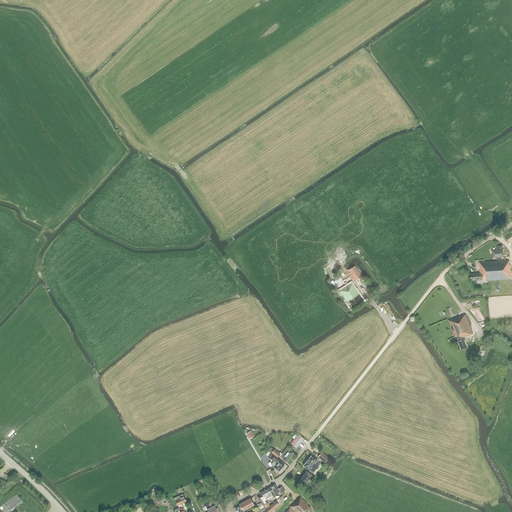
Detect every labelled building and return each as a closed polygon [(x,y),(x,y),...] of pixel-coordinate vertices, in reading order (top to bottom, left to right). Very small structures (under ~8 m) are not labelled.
[(493,262),(479,263),(480,273),(471,274),(471,281),(486,280),(486,281),(511,279),(510,265),(509,265),(509,261),(493,262)] [(363,276),(359,272),(355,266),(348,271),(352,276),(356,281),(363,276)] [(350,308),(362,300),(352,284),(348,286),(348,285),(339,291),(346,302),(350,308)] [(449,321),(450,324),(455,338),(457,337),(462,350),(467,348),(463,338),(473,334),(466,315),(462,317),(461,316),(449,321)] [(294,439),(300,444),(304,439),(298,434),(294,439)] [(297,448),(300,444),(294,439),(290,443),(297,448)] [(279,454),(274,449),(271,453),(278,458),(279,456),(281,457),(280,457),(287,462),(294,453),(288,448),(284,453),(283,452),(282,454),(280,452),(279,454)] [(321,452),(318,457),(325,463),(329,458),(321,452)] [(271,453),(268,457),(272,459),(274,461),(271,465),(274,467),(279,471),(284,465),(279,461),(280,460),(271,453)] [(318,462),(311,456),(308,460),(306,462),(303,466),(312,472),(314,469),(313,469),(318,462)] [(309,479),(312,475),(307,471),(299,480),(305,485),(305,484),(307,486),(311,480),(309,479)] [(275,484),(270,487),(274,495),(279,492),(280,494),(285,492),(282,487),(278,489),(275,484)] [(270,487),(265,490),(260,493),(261,496),(258,497),(259,500),(261,503),(263,505),(267,502),(266,500),(274,495),(270,487)] [(184,497),(183,494),(173,499),(174,501),(175,501),(177,506),(186,502),(184,497)] [(10,510),(22,502),(17,495),(5,503),(10,510)] [(294,511),(307,511),(311,509),(307,505),(307,504),(300,497),(290,507),(294,511)] [(243,511),(253,505),(250,499),(240,504),(234,507),(236,511),(243,511),(244,511),(243,511)] [(279,505),(275,501),(269,507),(263,511),(270,511),(272,511),(279,505)]
